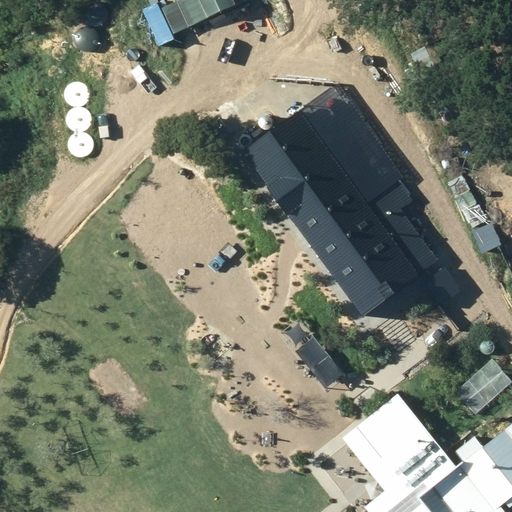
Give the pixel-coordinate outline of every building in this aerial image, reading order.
[(179,0),(191,24),(242,0),(179,0)] [(421,71),(441,60),(431,43),(412,54),(421,71)] [(243,152),(364,316),(422,274),(444,304),(460,292),(401,212),(415,202),(398,179),(405,174),(338,84),(243,152)] [(456,392),(476,417),(511,386),(511,379),(495,360),(456,392)] [(511,424),(455,468),(400,399),(348,440),(377,477),(388,491),(368,507),(371,511),(505,511),(500,505),(511,495),(511,424)]
